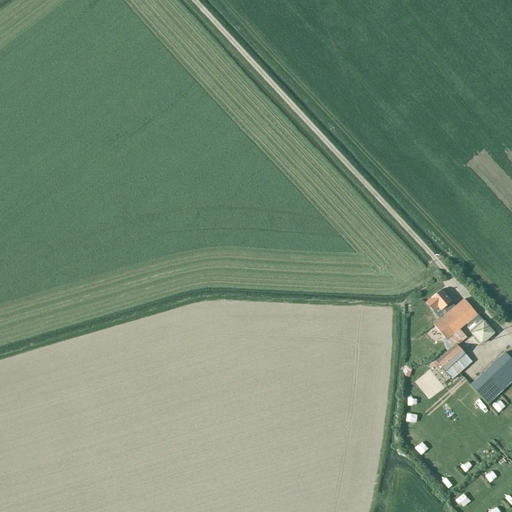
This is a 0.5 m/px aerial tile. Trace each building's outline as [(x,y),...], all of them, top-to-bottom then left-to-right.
[(441,311),(443,309),(451,302),(452,302),(441,290),(426,303),(432,311),(437,306),(441,311)] [(454,307),(447,313),(434,323),(447,340),(460,329),(477,314),(464,299),(454,307)] [(451,302),(443,309),(447,313),(454,307),(451,302)] [(483,320),(470,331),(481,345),(494,334),(483,320)] [(456,343),(465,336),(460,329),(447,340),(452,347),(456,343)] [(456,343),(452,347),(436,361),(445,372),(465,354),(456,343)] [(511,359),(505,352),(470,385),(488,404),(511,381),(511,359)] [(470,360),(465,354),(445,372),(451,379),(470,360)] [(406,372),(413,374),(415,365),(409,363),(406,372)] [(451,405),(446,409),(452,416),(457,411),(451,405)]
